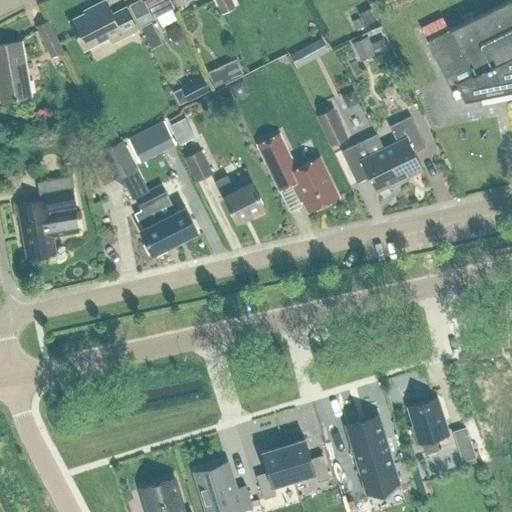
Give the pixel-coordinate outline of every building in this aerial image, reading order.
[(94,7),(69,19),(84,48),(109,36),(112,42),(137,29),(126,6),(112,13),(105,0),(101,0),(93,4),(94,7)] [(135,0),(130,3),(140,23),(173,6),(170,0),(135,0)] [(235,7),(231,0),(216,0),(222,13),(235,7)] [(511,0),(508,0),(428,40),(445,75),(450,72),(464,102),(511,92),(511,0)] [(369,3),(357,4),(358,19),(370,18),(369,3)] [(64,49),(49,18),(36,24),(51,56),(64,49)] [(151,21),(140,26),(151,47),(162,42),(151,21)] [(375,54),(367,35),(351,42),(359,60),(375,54)] [(320,37),(289,54),(295,66),(326,50),(320,37)] [(21,39),(0,43),(0,99),(31,94),(21,39)] [(235,56),(207,70),(214,85),(243,71),(235,56)] [(172,91),(178,104),(208,90),(201,76),(180,85),(180,87),(172,91)] [(332,106),(317,113),(314,115),(330,146),(348,137),(332,106)] [(396,140),(384,146),(399,179),(422,167),(414,151),(425,146),(412,119),(410,114),(389,125),(396,140)] [(184,116),(170,123),(179,143),(194,136),(184,116)] [(354,175),(366,170),(375,190),(399,179),(384,146),(376,132),(363,139),(341,149),(354,175)] [(279,133),(257,143),(265,159),(280,190),(293,184),(300,199),(302,199),(308,210),(338,195),(319,155),(296,167),(287,149),(279,133)] [(133,160),(126,146),(122,139),(101,150),(93,162),(103,184),(114,178),(122,184),(125,183),(132,198),(135,196),(141,208),(134,212),(142,227),(140,228),(153,253),(175,242),(148,189),(135,165),(133,160)] [(200,147),(183,156),(195,180),(213,171),(200,147)] [(58,172),(37,173),(38,187),(59,185),(58,172)] [(226,175),(215,181),(222,195),(224,194),(237,220),(264,207),(251,181),(234,190),(226,175)] [(160,182),(148,189),(175,242),(197,230),(184,205),(173,211),(166,197),(167,196),(160,182)] [(78,229),(75,210),(70,185),(44,190),(45,198),(17,203),(27,256),(55,251),(52,234),(78,229)] [(93,216),(96,215),(102,214),(99,200),(90,202),(93,216)] [(108,268),(129,268),(129,248),(107,248),(108,268)] [(415,424),(409,426),(415,443),(421,441),(424,453),(437,449),(433,438),(445,434),(434,401),(433,397),(432,398),(410,404),(409,405),(411,408),(415,424)] [(377,414),(345,424),(365,493),(398,483),(377,414)] [(464,428),(453,431),(458,447),(469,443),(464,428)] [(304,437),(282,444),(293,479),(313,472),(316,482),(329,478),(321,454),(310,457),(304,437)] [(267,471),(255,474),(263,498),(275,494),(272,485),(293,479),(282,444),(261,450),(267,471)] [(225,462),(195,471),(207,511),(240,511),(240,510),(251,507),(244,484),(240,486),(233,488),(227,467),(225,462)] [(182,511),(172,478),(140,488),(148,511),(191,511),(187,511),(182,511)]
